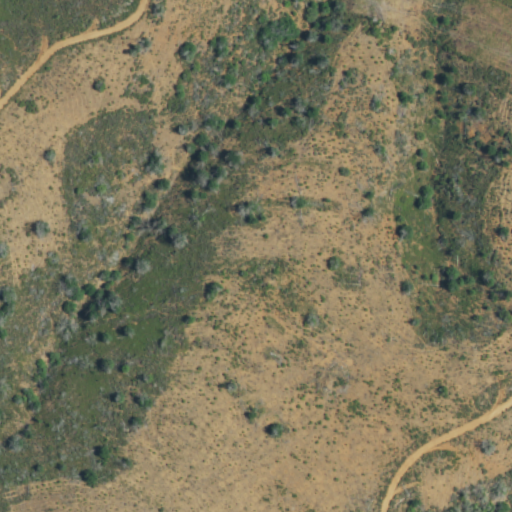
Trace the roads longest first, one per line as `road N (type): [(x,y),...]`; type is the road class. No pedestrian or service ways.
road 1 (track): [(0,117),(52,54),(117,34),(146,0)]
road 2 (track): [(383,511),(419,452),(511,400)]
